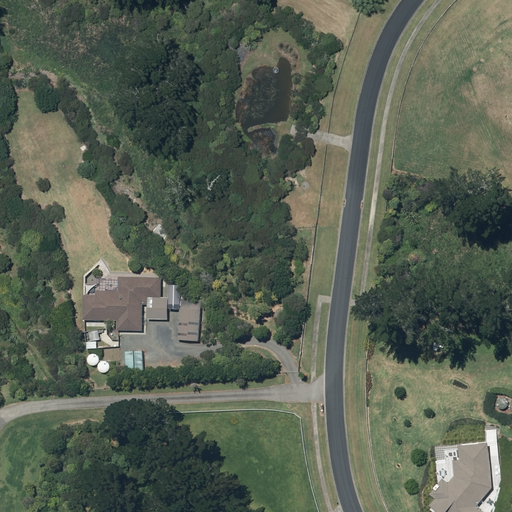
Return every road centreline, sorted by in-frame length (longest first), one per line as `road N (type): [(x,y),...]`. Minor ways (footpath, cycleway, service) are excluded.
road 1 (residential): [(353,511),(334,418),(336,319),(368,94),(389,35),(413,0)]
road 2 (unknown): [(333,385),(195,404),(11,412)]
road 3 (unknown): [(334,367),(311,364),(291,337),(266,325),(180,343),(139,336)]
